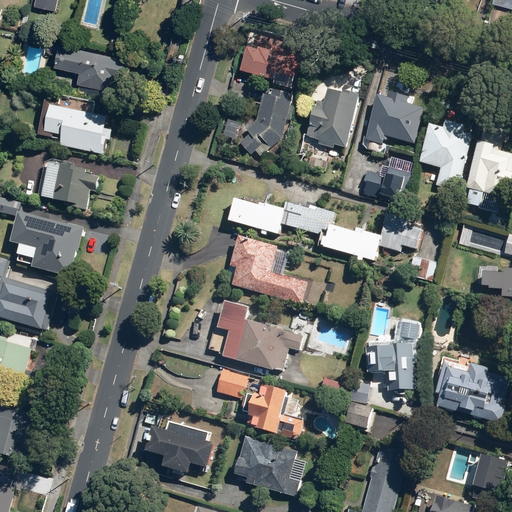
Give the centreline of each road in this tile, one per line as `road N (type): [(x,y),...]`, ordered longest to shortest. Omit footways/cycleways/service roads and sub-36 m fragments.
road 1 (tertiary): [(78,511),(219,0)]
road 2 (tertiary): [(511,64),(277,0)]
